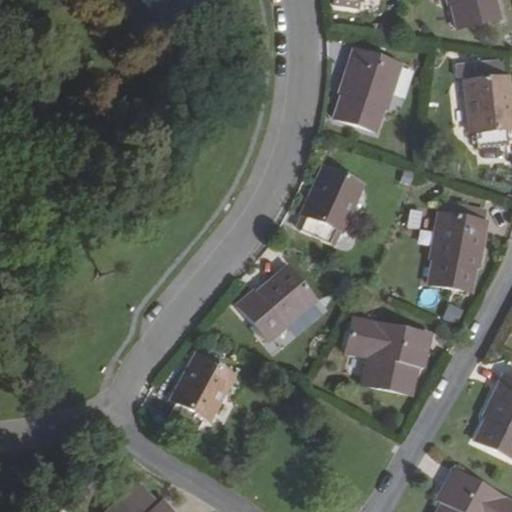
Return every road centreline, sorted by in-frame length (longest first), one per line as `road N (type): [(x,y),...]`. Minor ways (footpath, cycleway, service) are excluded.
road 1 (residential): [(295,0),(295,77),(278,163),(233,240),(140,362),(119,407),(143,450),(241,511)]
road 2 (residential): [(374,511),(511,272)]
